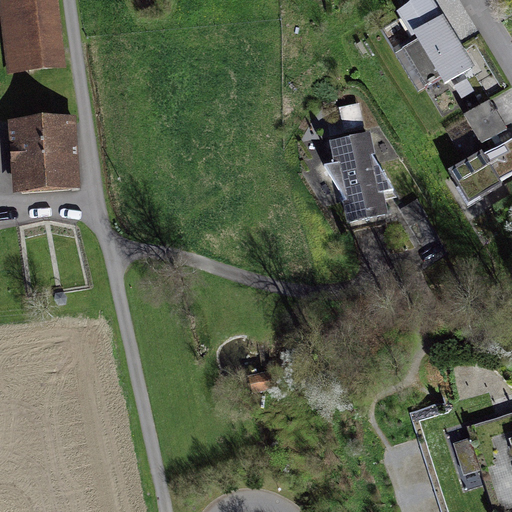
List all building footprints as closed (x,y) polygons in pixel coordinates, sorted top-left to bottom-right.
[(48,0),(0,0),(0,38),(5,76),(57,70),(48,0)] [(447,27),(398,59),(425,99),(474,67),(447,27)] [(491,154),(453,178),(474,210),(511,185),(511,133),(494,106),(470,121),(491,154)] [(68,120),(8,127),(15,195),(75,188),(68,120)] [(368,139),(334,147),(339,166),(325,169),(347,201),(352,223),(386,215),(381,194),(393,192),(373,161),(368,139)] [(450,400),(411,412),(441,511),(511,511),(511,420),(504,396),(450,400)]
